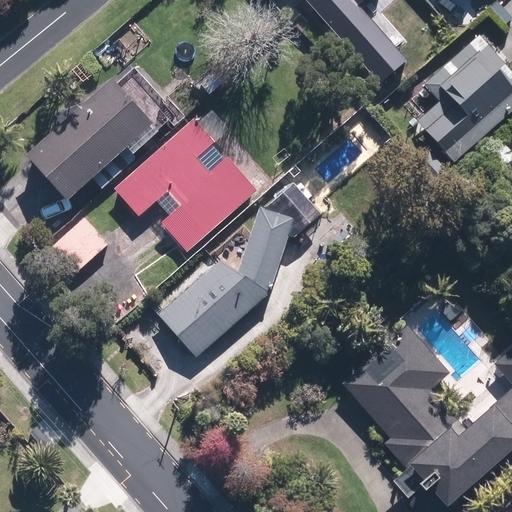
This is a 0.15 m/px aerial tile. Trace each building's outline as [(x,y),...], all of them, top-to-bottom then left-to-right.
[(314,0),(307,8),(352,57),(386,25),(369,6),(370,5),(365,0),(314,0)] [(408,44),(415,88),(507,74),(504,55),(511,54),(511,37),(506,0),(447,0),(431,3),(435,27),(396,33),(398,45),(408,44)] [(214,70),(195,86),(207,100),(211,96),(214,99),(234,83),(225,73),(220,77),(214,70)] [(161,133),(121,88),(93,113),(90,107),(61,119),(68,136),(35,165),(75,210),(100,187),(106,193),(146,158),(140,151),(161,133)] [(421,98),(397,101),(400,128),(421,126),(420,121),(424,121),(421,98)] [(166,228),(191,257),(262,195),(233,162),(215,176),(203,162),(220,147),(199,123),(119,193),(144,222),(173,197),(185,211),(166,228)] [(342,132),(350,142),(360,135),(352,124),(342,132)] [(369,200),(323,242),(340,260),(386,219),(369,200)] [(511,231),(511,206),(507,201),(495,210),(511,231)] [(276,299),(300,224),(265,213),(245,277),(226,264),(162,320),(201,362),(276,299)] [(81,278),(113,248),(87,219),(55,247),(57,250),(56,251),(81,278)] [(356,278),(366,289),(393,263),(383,252),(356,278)] [(393,497),(405,511),(446,511),(511,453),(511,440),(485,409),(458,433),(423,394),(442,378),(399,330),(335,388),(383,442),(378,448),(409,483),(393,497)] [(46,456),(53,449),(36,429),(29,435),(46,456)] [(511,511),(511,501),(499,511),(511,511)]
